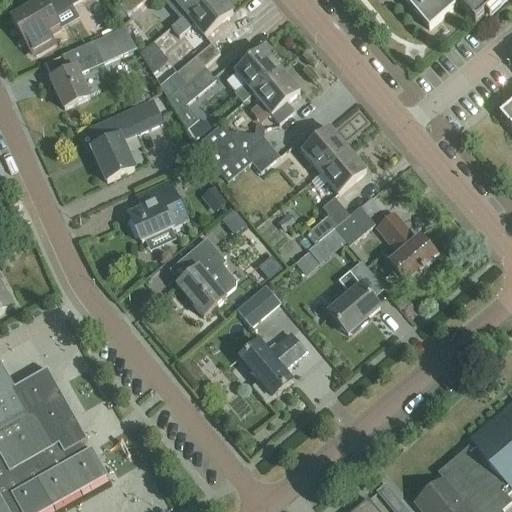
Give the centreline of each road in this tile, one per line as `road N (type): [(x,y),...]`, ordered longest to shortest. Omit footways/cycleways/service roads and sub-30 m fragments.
road 1 (residential): [(263,510),(81,288),(0,109)]
road 2 (tertiary): [(511,255),(300,0)]
road 3 (tertiary): [(263,510),(511,300)]
